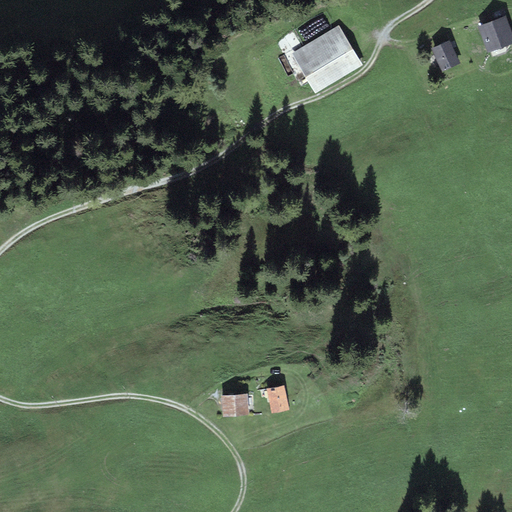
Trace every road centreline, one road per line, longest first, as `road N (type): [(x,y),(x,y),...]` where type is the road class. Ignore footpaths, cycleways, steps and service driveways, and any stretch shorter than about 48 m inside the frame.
road 1 (track): [(430,0),(394,28),(367,70),(255,122),(212,168),(46,221),(0,253)]
road 2 (track): [(0,398),(43,407),(114,394),(196,412),(239,463),(244,493),(234,511)]
